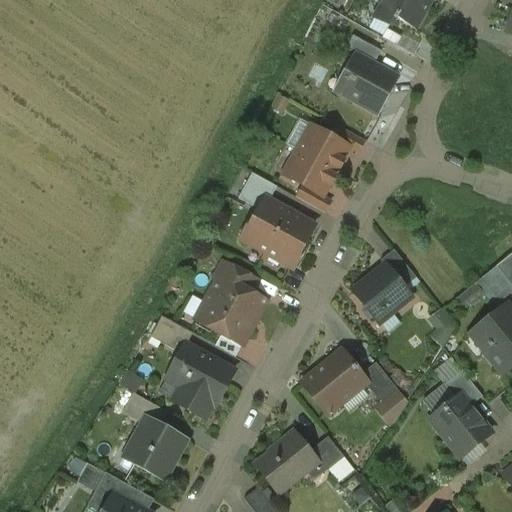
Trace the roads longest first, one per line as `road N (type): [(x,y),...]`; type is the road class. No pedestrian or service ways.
road 1 (residential): [(397,150),(190,511)]
road 2 (residential): [(480,0),(397,150)]
road 3 (residential): [(397,150),(511,189)]
